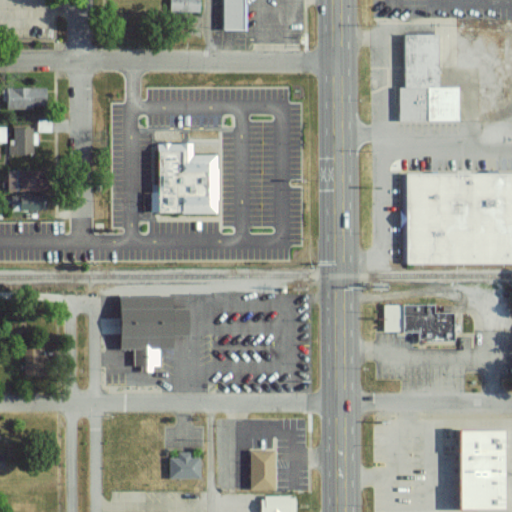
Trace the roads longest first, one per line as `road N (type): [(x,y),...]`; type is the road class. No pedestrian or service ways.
road 1 (trunk): [(322,0),(327,511)]
road 2 (trunk): [(354,511),(350,0)]
road 3 (residential): [(0,403),(511,403)]
road 4 (residential): [(0,61),(350,64)]
road 5 (residential): [(81,0),(85,242)]
road 6 (residential): [(72,302),(71,511)]
road 7 (residential): [(97,511),(96,302)]
